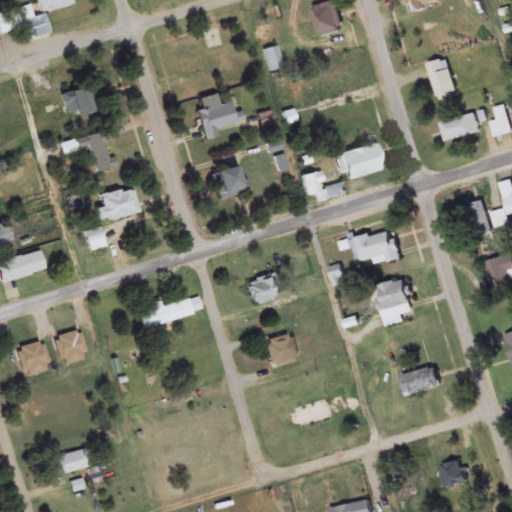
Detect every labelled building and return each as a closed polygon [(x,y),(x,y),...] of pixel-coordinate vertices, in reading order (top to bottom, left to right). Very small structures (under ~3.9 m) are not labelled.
[(70,7),(68,0),(31,0),(36,17),(33,18),(30,7),(0,15),(0,25),(3,35),(22,30),(26,44),(51,37),(45,13),(70,7)] [(403,0),(409,17),(426,12),(423,3),(432,0),(403,0)] [(311,10),(318,39),(343,33),(336,4),(311,10)] [(401,26),(408,66),(427,62),(419,23),(401,26)] [(262,53),(270,75),(284,71),(276,48),(262,53)] [(439,103),(458,97),(446,61),(427,67),(439,103)] [(60,96),(66,120),(90,114),(84,90),(60,96)] [(243,124),(241,114),(231,117),(229,105),(217,108),(214,97),(199,100),(202,111),(195,113),(202,143),(218,140),(215,130),(243,124)] [(493,111),(497,123),(490,125),(495,140),(511,134),(511,107),(511,105),(493,111)] [(444,143),(480,137),(477,117),(441,124),(444,143)] [(116,169),(113,160),(108,162),(103,147),(112,144),(109,132),(59,147),(62,157),(88,150),(95,175),(116,169)] [(375,146),(334,157),(341,183),(381,173),(375,146)] [(210,175),(216,202),(241,197),(235,169),(210,175)] [(301,178),(306,198),(314,196),(317,206),(345,198),(342,184),(323,189),(319,173),(301,178)] [(499,186),(506,212),(491,215),(495,231),(509,227),(507,218),(511,216),(511,183),(511,182),(499,186)] [(137,216),(132,191),(98,198),(101,210),(93,212),(96,225),(137,216)] [(492,234),(482,204),(465,210),(475,240),(492,234)] [(90,255),(105,249),(98,230),(83,236),(90,255)] [(400,262),(396,242),(391,243),(389,234),(354,242),(359,265),(375,262),(376,268),(400,262)] [(44,274),(39,254),(0,263),(0,284),(0,285),(44,274)] [(511,257),(484,265),(494,301),(511,296),(511,285),(511,281),(511,257)] [(335,289),(346,285),(340,268),(329,272),(335,289)] [(245,285),(253,308),(274,300),(266,278),(245,285)] [(413,315),(403,281),(374,290),(386,330),(405,324),(403,318),(413,315)] [(158,309),(158,305),(135,311),(140,331),(202,316),(198,299),(158,309)] [(60,368),(86,360),(79,333),(52,340),(60,368)] [(271,370),(299,362),(292,335),(263,344),(271,370)] [(511,373),(511,335),(503,337),(511,373)] [(39,344),(16,352),(25,379),(48,370),(39,344)] [(191,373),(186,355),(165,360),(170,378),(191,373)] [(433,369),(399,380),(406,400),(440,389),(433,369)] [(284,422),(290,446),(317,439),(312,416),(284,422)] [(51,461),(57,479),(90,468),(84,450),(51,461)] [(440,489),(467,487),(465,466),(439,467),(440,489)]
